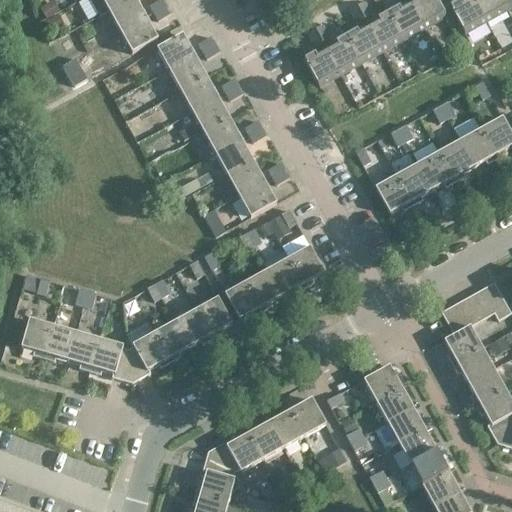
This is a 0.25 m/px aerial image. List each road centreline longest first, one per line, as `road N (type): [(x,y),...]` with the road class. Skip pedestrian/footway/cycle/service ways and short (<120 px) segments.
road 1 (residential): [(384,307),(217,0)]
road 2 (residential): [(132,511),(155,428),(384,307)]
road 3 (residential): [(384,307),(511,238)]
